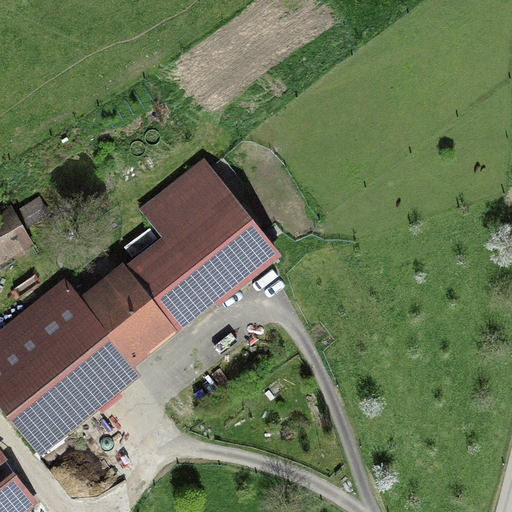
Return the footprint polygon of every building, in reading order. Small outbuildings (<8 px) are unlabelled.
[(162,237),(126,266),(179,332),(215,303),(218,307),(282,256),(204,158),(139,209),(162,237)] [(27,225),(44,215),(36,202),(19,212),(27,225)] [(0,218),(0,255),(25,241),(9,213),(0,218)] [(135,367),(179,332),(126,266),(123,262),(80,296),(66,278),(0,330),(0,404),(40,456),(142,375),(135,367)] [(0,465),(8,459),(0,449),(0,465)] [(14,472),(0,482),(0,511),(26,511),(39,502),(14,472)]
